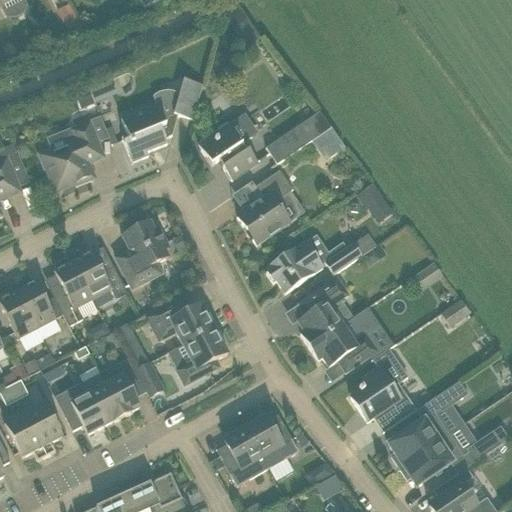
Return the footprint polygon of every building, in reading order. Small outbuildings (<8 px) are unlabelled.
[(0,0),(0,9),(0,10),(19,0),(0,0)] [(64,26),(71,41),(81,36),(73,22),(64,26)] [(119,122),(126,138),(121,140),(131,165),(148,158),(146,155),(166,147),(164,141),(171,138),(177,118),(192,122),(202,88),(182,83),(172,117),(162,121),(156,107),(119,122)] [(91,97),(88,89),(73,96),(79,112),(94,106),(90,97),(91,97)] [(197,148),(210,168),(217,163),(230,183),(256,166),(248,153),(245,154),(240,147),(257,137),(243,117),(228,128),(225,124),(208,135),(211,139),(197,148)] [(37,156),(43,171),(47,170),(56,192),(74,185),(76,188),(91,182),(84,167),(103,160),(96,144),(108,139),(100,119),(89,123),(75,129),(68,132),(71,142),(37,156)] [(265,151),(276,167),(319,138),(308,122),(265,151)] [(316,147),(325,160),(338,150),(329,137),(316,147)] [(0,194),(17,188),(7,162),(3,152),(0,153),(0,218),(1,218),(0,214),(0,194)] [(16,159),(7,162),(17,188),(26,184),(16,159)] [(236,219),(255,248),(289,225),(275,205),(291,193),(278,174),(255,190),(263,201),(236,219)] [(371,188),(357,199),(367,212),(381,201),(371,188)] [(164,252),(168,250),(158,231),(154,233),(149,224),(121,239),(128,253),(114,261),(131,292),(161,277),(155,266),(168,259),(164,252)] [(180,238),(172,242),(177,252),(185,248),(180,238)] [(324,266),(332,279),(363,259),(373,253),(376,251),(368,239),(357,247),(356,245),(324,266)] [(266,270),(268,273),(265,276),(272,286),(276,284),(284,297),(314,277),(322,271),(315,260),(318,258),(309,244),(306,246),(305,245),(297,251),(296,250),(266,270)] [(86,253),(70,261),(92,303),(110,294),(115,303),(126,297),(110,265),(100,271),(91,255),(88,256),(86,253)] [(373,253),(363,259),(369,269),(379,262),(373,253)] [(92,303),(70,261),(54,269),(56,273),(53,275),(61,290),(50,296),(67,330),(82,322),(76,312),(92,303)] [(415,279),(421,289),(440,277),(433,267),(415,279)] [(299,337),(308,350),(341,328),(330,311),(348,299),(336,281),(298,307),(305,318),(296,324),(303,334),(299,337)] [(35,284),(16,294),(36,332),(55,322),(35,284)] [(36,332),(16,294),(0,302),(0,309),(17,342),(36,332)] [(470,316),(461,302),(441,316),(451,330),(470,316)] [(173,338),(179,349),(216,330),(208,315),(205,317),(201,308),(182,318),(175,305),(144,322),(157,346),(173,338)] [(388,337),(394,347),(426,326),(422,319),(406,330),(404,326),(388,337)] [(127,326),(115,332),(124,348),(136,342),(127,326)] [(341,328),(308,350),(317,364),(321,361),(328,371),(337,365),(344,376),(376,354),(364,337),(353,345),(341,328)] [(216,330),(179,349),(188,366),(175,372),(184,388),(209,375),(206,368),(227,357),(222,348),(225,346),(216,330)] [(113,335),(105,340),(112,353),(120,348),(113,335)] [(88,357),(85,350),(73,355),(77,363),(88,357)] [(32,359),(22,365),(28,376),(38,371),(32,359)] [(139,410),(128,389),(140,383),(128,361),(98,376),(121,419),(139,410)] [(164,394),(149,365),(135,373),(150,401),(164,394)] [(12,375),(17,385),(26,380),(21,370),(12,375)] [(349,400),(366,425),(378,417),(388,432),(415,413),(397,386),(391,390),(378,371),(362,381),(367,388),(362,391),(361,390),(357,392),(358,394),(349,400)] [(42,378),(41,378),(46,386),(55,381),(51,373),(42,378)] [(81,385),(87,397),(104,428),(121,419),(98,376),(81,385)] [(20,383),(9,389),(12,396),(23,390),(20,383)] [(432,402),(440,415),(467,397),(458,384),(433,401),(432,402)] [(104,428),(87,397),(81,385),(53,400),(71,434),(82,429),(86,438),(104,428)] [(0,393),(0,399),(1,402),(12,396),(9,389),(0,393)] [(23,390),(12,396),(16,403),(27,397),(23,390)] [(428,393),(418,400),(423,408),(432,402),(433,401),(428,393)] [(12,396),(1,402),(5,409),(16,403),(12,396)] [(32,455),(37,464),(54,455),(50,446),(61,440),(43,406),(3,426),(21,461),(32,455)] [(389,459),(398,471),(448,437),(433,416),(386,447),(392,457),(389,459)] [(255,421),(242,429),(267,472),(270,471),(269,469),(282,461),(284,463),(298,454),(290,442),(280,447),(264,420),(257,425),(255,421)] [(267,472),(242,429),(229,437),(230,440),(223,444),(229,455),(220,460),(219,459),(218,460),(223,469),(236,490),(250,482),(249,480),(262,472),(264,474),(267,472)] [(465,452),(474,465),(501,447),(492,434),(465,452)] [(448,437),(398,471),(406,483),(409,481),(415,490),(462,459),(448,437)] [(0,471),(0,469),(9,464),(0,446),(0,480),(4,479),(0,471)] [(218,460),(209,465),(214,474),(223,469),(218,460)] [(324,467),(316,472),(322,481),(330,477),(324,467)] [(461,487),(472,480),(466,471),(432,493),(438,502),(427,509),(429,511),(493,511),(486,500),(475,508),(461,487)] [(136,488),(121,495),(128,511),(185,511),(169,476),(149,486),(149,485),(138,490),(136,488)] [(91,511),(128,511),(121,495),(105,502),(106,505),(95,510),(91,511)]
